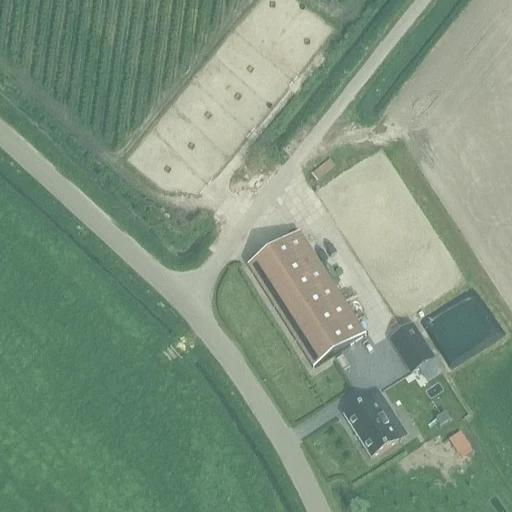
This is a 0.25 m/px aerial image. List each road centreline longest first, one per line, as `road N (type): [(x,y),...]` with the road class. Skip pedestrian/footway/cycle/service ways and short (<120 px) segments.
road 1 (unclassified): [(176,296),(204,277),(423,0)]
road 2 (unclassified): [(319,511),(260,400),(176,296)]
road 3 (unclassified): [(176,296),(0,135)]
